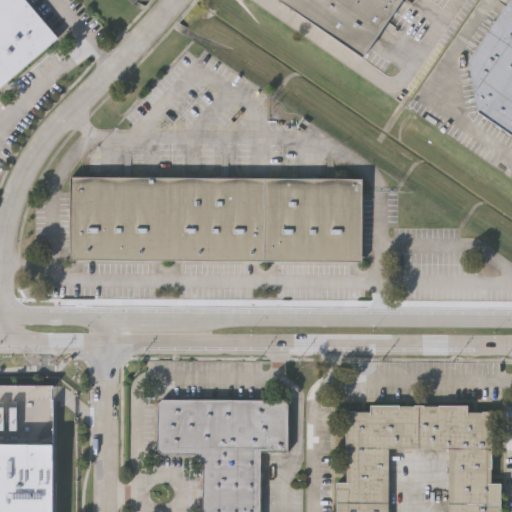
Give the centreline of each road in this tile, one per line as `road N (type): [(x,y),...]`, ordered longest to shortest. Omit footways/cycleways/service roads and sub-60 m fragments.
road 1 (secondary): [(511,320),(0,314)]
road 2 (secondary): [(0,340),(511,345)]
road 3 (residential): [(0,249),(29,157),(162,15)]
road 4 (tertiary): [(105,511),(108,317)]
